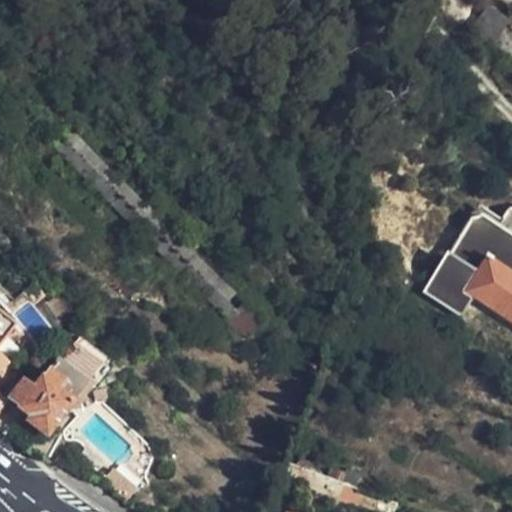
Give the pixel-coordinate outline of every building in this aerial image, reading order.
[(413,48),(427,58),(426,63),(441,72),(454,51),(422,34),(413,48)] [(221,326),(247,340),(264,322),(181,240),(70,127),(51,145),(227,320),(221,326)] [(511,215),(506,217),(495,236),(511,246),(511,215)] [(461,227),(423,292),(462,315),(471,299),(511,322),(511,246),(495,236),(475,223),(461,227)] [(0,318),(0,342),(12,329),(0,318)] [(48,429),(83,385),(54,362),(30,392),(21,384),(9,400),(19,407),(19,409),(29,416),(26,421),(44,434),(48,429)] [(0,428),(13,411),(0,401),(0,428)] [(389,511),(393,504),(286,465),(281,480),(350,505),(368,511),(389,511)]
